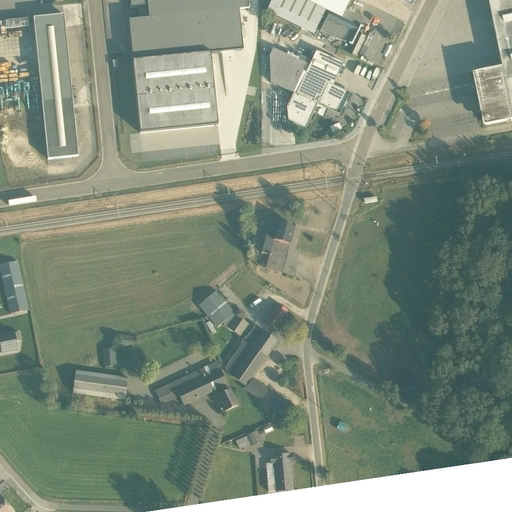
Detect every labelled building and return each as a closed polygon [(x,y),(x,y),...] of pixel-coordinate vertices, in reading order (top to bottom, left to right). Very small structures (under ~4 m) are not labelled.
[(247,0),(126,0),(127,12),(137,11),(138,20),(128,21),(140,134),(215,126),(210,54),(243,50),(238,11),(248,10),(247,0)] [(313,35),(325,11),(329,13),(320,31),(352,46),(363,24),(359,13),(346,7),(349,0),(271,0),(266,13),(313,35)] [(511,121),(511,0),(488,0),(503,69),(476,74),(487,126),(511,121)] [(63,17),(33,20),(47,160),(77,157),(63,17)] [(339,116),(349,94),(333,86),(342,65),(316,53),(311,62),(299,57),(298,59),(287,54),(286,56),(272,50),(268,58),(270,83),(292,94),(285,108),(287,122),(305,130),(312,113),(322,118),(323,115),(332,120),(335,114),(339,116)] [(264,269),(281,274),(294,228),(276,223),(272,238),(265,236),(260,254),(268,256),(264,269)] [(16,263),(0,266),(0,275),(9,315),(27,311),(16,263)] [(215,329),(222,323),(226,329),(240,338),(248,327),(234,316),(216,293),(198,308),(215,329)] [(286,311),(278,305),(264,323),(272,329),(286,311)] [(252,379),(277,343),(257,329),(250,340),(246,337),(224,370),(232,375),(229,379),(245,388),(243,391),(267,408),(269,406),(288,420),(296,409),(252,379)] [(0,354),(0,356),(17,353),(16,343),(20,342),(18,334),(14,334),(14,333),(0,335),(0,354)] [(132,337),(115,336),(115,343),(131,344),(132,337)] [(115,350),(97,351),(98,367),(115,367),(115,350)] [(237,406),(215,363),(154,392),(161,406),(178,398),(183,407),(211,394),(221,415),(237,406)] [(127,378),(74,372),(71,394),(124,401),(127,378)] [(262,443),(256,432),(246,436),(246,437),(235,442),(238,450),(250,445),(251,448),(262,443)] [(291,463),(291,455),(269,457),(269,464),(265,465),(268,493),(292,491),(289,463),(291,463)] [(0,511),(13,511),(0,496),(0,511)]
